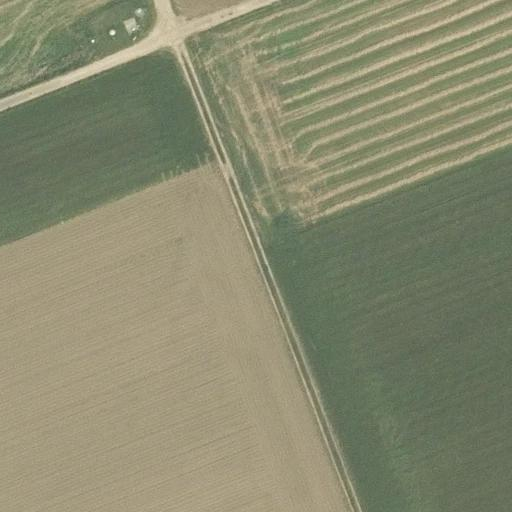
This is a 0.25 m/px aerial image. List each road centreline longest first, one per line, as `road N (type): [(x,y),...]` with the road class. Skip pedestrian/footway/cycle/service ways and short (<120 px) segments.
road 1 (track): [(174,34),(355,511)]
road 2 (track): [(0,103),(174,34)]
